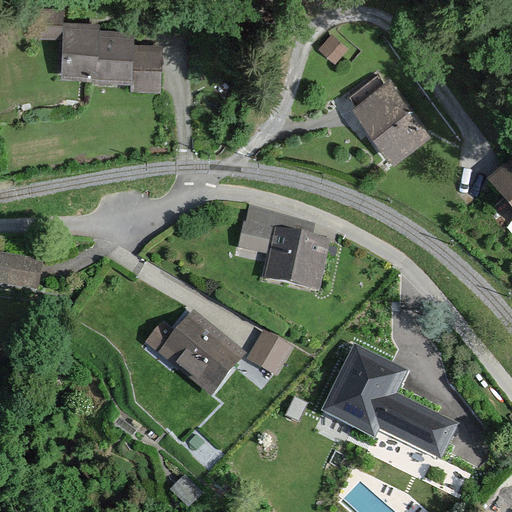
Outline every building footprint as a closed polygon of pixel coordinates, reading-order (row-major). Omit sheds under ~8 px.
[(136,17),(67,14),(64,76),(133,79),(136,17)] [(393,77),(357,102),(397,159),(433,134),(393,77)] [(334,240),(249,222),(244,247),(272,253),(268,276),(324,288),(334,240)] [(167,322),(151,342),(215,393),(248,352),(196,310),(179,331),(167,322)] [(296,346),(268,330),(251,360),(279,376),(296,346)] [(412,367),(359,341),(325,411),(374,435),(378,426),(446,458),(463,422),(400,391),(412,367)]
